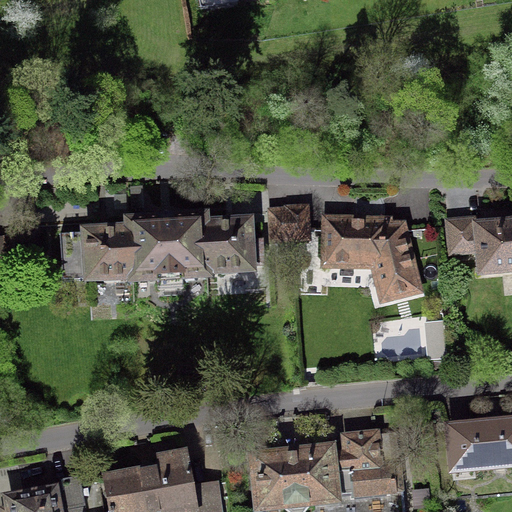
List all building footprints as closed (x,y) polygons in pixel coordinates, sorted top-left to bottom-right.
[(288,209),(288,211),(290,241),(308,240),(308,224),(307,208),(297,209),(288,209)] [(290,242),(290,241),(288,211),(279,211),(270,211),(272,243),(290,242)] [(461,221),(447,222),(448,228),(450,254),(481,252),(483,272),(511,268),(511,226),(479,230),(479,232),(476,233),(474,219),(461,221)] [(202,227),(203,227),(203,221),(167,223),(130,225),(131,232),(132,232),(134,278),(133,278),(134,280),(157,278),(157,290),(183,289),(182,277),(207,275),(206,273),(205,273),(202,227)] [(369,224),(328,223),(328,225),(327,264),(377,264),(382,286),(403,281),(406,292),(417,290),(401,231),(401,229),(386,228),(386,224),(369,224)] [(213,227),(203,227),(202,227),(205,273),(206,273),(252,271),(251,267),(264,266),(263,242),(250,243),(249,225),(213,227)] [(89,280),(133,278),(134,278),(132,232),(131,232),(122,233),(86,235),(86,236),(63,238),(65,281),(89,279),(89,280)] [(36,233),(12,237),(4,238),(9,269),(26,266),(23,250),(38,247),(36,233)] [(0,238),(0,270),(9,269),(4,238),(0,238)] [(444,329),(426,331),(428,361),(437,360),(445,360),(447,360),(444,329)] [(437,360),(428,361),(429,364),(434,369),(446,368),(445,360),(437,360)] [(492,426),(450,430),(455,480),(474,479),(473,468),(511,464),(511,424),(502,425),(502,421),(496,422),(491,422),(492,426)] [(291,445),(247,448),(253,511),(284,509),(287,511),(305,511),(310,506),(343,503),(342,496),(350,495),(351,500),(397,495),(397,492),(404,491),(399,426),(340,432),(342,449),(337,449),(336,440),(291,445)] [(137,474),(104,480),(109,511),(220,511),(217,483),(192,488),(186,455),(158,460),(160,469),(137,474)] [(36,495),(9,501),(10,511),(84,511),(78,478),(61,481),(63,490),(36,495)]
